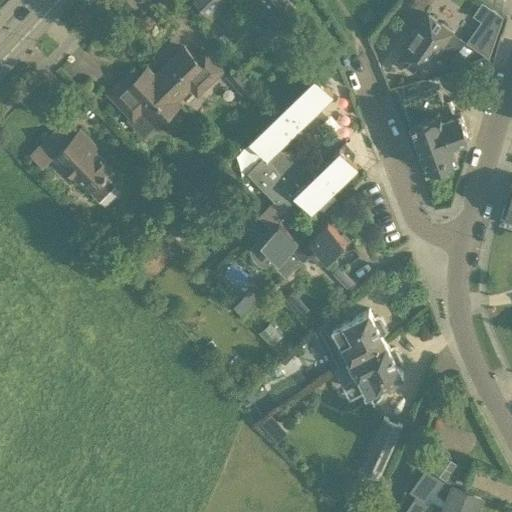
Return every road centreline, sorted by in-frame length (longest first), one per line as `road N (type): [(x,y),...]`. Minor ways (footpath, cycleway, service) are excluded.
road 1 (residential): [(463,240),(427,235),(415,224),(358,57)]
road 2 (residential): [(463,240),(511,75)]
road 3 (residential): [(493,398),(460,310),(463,240)]
